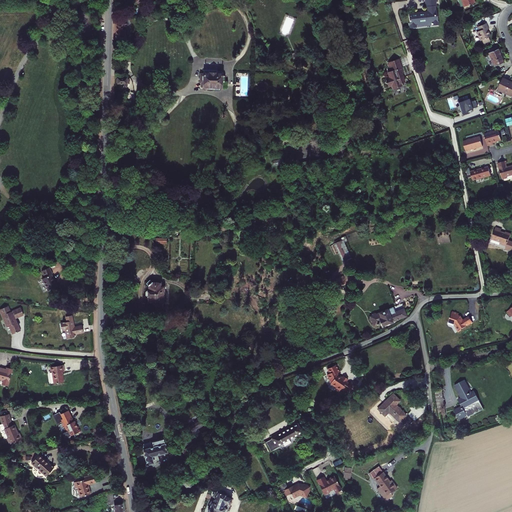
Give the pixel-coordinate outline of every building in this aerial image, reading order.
[(437,4),(436,0),(435,0),(424,1),(425,9),(426,9),(427,14),(413,16),(413,14),(407,15),(409,26),(407,26),(408,30),(409,30),(409,31),(415,30),(415,26),(431,25),(431,26),(430,26),(430,27),(431,27),(431,28),(437,28),(436,13),(435,13),(434,8),(435,8),(435,5),(437,4)] [(122,25),(113,27),(113,41),(120,41),(120,32),(118,32),(118,30),(123,28),(122,25)] [(486,32),(484,26),(475,30),(477,33),(475,34),(479,43),(480,43),(482,47),(488,44),(487,40),(488,39),(485,33),(486,32)] [(18,62),(22,53),(17,50),(12,60),(18,62)] [(495,52),(486,56),(492,69),(501,65),(495,52)] [(397,59),(387,62),(387,64),(386,64),(388,70),(389,69),(390,71),(386,72),(388,77),(384,78),(384,80),(382,83),(386,85),(387,87),(391,85),(392,88),(400,86),(399,83),(403,82),(400,74),(402,73),(397,59)] [(4,67),(1,73),(6,75),(9,70),(4,67)] [(216,68),(208,67),(208,70),(203,70),(203,74),(200,74),(199,78),(199,77),(199,81),(200,81),(200,86),(203,86),(202,87),(206,87),(206,88),(219,89),(219,87),(225,87),(225,85),(227,85),(228,83),(225,83),(225,81),(223,81),(223,75),(221,75),(221,71),(218,71),(218,69),(216,69),(216,68)] [(511,82),(504,78),(498,91),(511,96),(511,82)] [(456,107),(459,113),(462,112),(463,116),(468,114),(468,111),(473,110),(473,109),(478,107),(476,100),(471,102),(470,99),(464,101),(463,99),(458,101),(460,106),(456,107)] [(500,130),(485,134),(488,145),(494,144),(494,143),(497,142),(497,141),(502,139),(500,130)] [(481,136),(464,141),(467,151),(483,146),(481,136)] [(504,163),(496,166),(500,180),(511,176),(511,171),(511,168),(504,170),(503,167),(505,166),(504,163)] [(486,170),(468,175),(471,183),(489,178),(486,170)] [(499,230),(493,228),(488,239),(498,243),(497,245),(504,247),(508,234),(503,232),(502,234),(498,232),(499,230)] [(352,258),(346,241),(348,241),(347,238),(332,243),(336,254),(340,252),(344,262),(352,258)] [(47,268),(39,271),(42,278),(39,279),(44,291),(53,288),(48,275),(50,275),(47,268)] [(143,278),(139,282),(146,288),(146,290),(144,291),(144,296),(146,297),(146,300),(153,300),(153,307),(161,307),(160,300),(163,300),(163,284),(161,284),(161,281),(146,281),(143,278)] [(5,307),(0,308),(0,319),(3,328),(5,328),(8,335),(17,333),(12,319),(20,317),(17,309),(7,312),(5,307)] [(391,307),(377,312),(379,317),(377,317),(378,320),(376,321),(378,324),(380,323),(381,325),(388,322),(388,323),(392,322),(391,320),(400,316),(397,309),(393,311),(391,307)] [(455,314),(449,312),(445,323),(450,325),(453,328),(452,329),(455,333),(458,331),(457,330),(463,326),(464,327),(469,323),(465,317),(460,320),(457,317),(455,316),(455,314)] [(64,324),(57,325),(59,332),(62,332),(63,336),(62,336),(62,341),(72,340),(72,336),(80,335),(79,328),(72,329),(70,317),(63,318),(64,324)] [(334,373),(331,365),(322,369),(324,374),(322,375),(325,381),(327,382),(325,384),(331,388),(330,389),(331,391),(333,392),(335,392),(337,389),(340,392),(342,390),(348,394),(353,387),(346,383),(346,384),(342,382),(343,380),(339,377),(338,379),(333,376),(332,374),(334,373)] [(0,378),(1,379),(0,382),(0,383),(5,385),(10,369),(5,367),(4,369),(2,368),(2,369),(0,368),(0,378)] [(60,367),(47,369),(47,373),(49,373),(51,385),(59,383),(58,374),(61,374),(60,367)] [(469,394),(463,381),(453,386),(460,399),(456,401),(459,408),(451,412),(456,421),(464,416),(465,420),(482,411),(472,393),(469,394)] [(389,394),(373,409),(381,416),(385,412),(395,423),(402,416),(392,406),(397,402),(389,394)] [(3,427),(7,436),(6,436),(8,443),(21,437),(18,431),(17,432),(13,423),(10,424),(8,420),(10,419),(8,412),(0,413),(0,418),(1,422),(2,422),(4,426),(3,427)] [(68,415),(59,419),(59,421),(57,422),(60,426),(61,426),(66,436),(70,435),(74,436),(75,432),(78,431),(75,426),(74,427),(72,421),(71,422),(68,415)] [(202,425),(198,420),(188,428),(193,436),(198,433),(195,430),(202,425)] [(294,425),(262,442),(267,450),(273,447),(273,445),(297,432),(294,425)] [(252,434),(244,439),(246,443),(249,442),(252,448),(257,445),(252,434)] [(142,447),(140,448),(145,468),(154,465),(153,463),(156,463),(155,457),(163,455),(159,442),(145,446),(145,443),(141,444),(142,447)] [(36,458),(29,465),(42,478),(50,471),(49,471),(50,469),(45,465),(44,466),(36,458)] [(375,466),(369,471),(373,476),(371,478),(384,495),(394,488),(388,480),(387,481),(380,471),(379,472),(375,466)] [(92,485),(90,477),(81,479),(81,481),(71,483),(72,490),(75,489),(77,498),(86,496),(84,486),(92,485)] [(318,477),(311,480),(319,495),(324,492),(328,489),(330,493),(336,491),(329,477),(323,479),(324,480),(320,482),(318,477)] [(280,483),(274,486),(278,494),(280,493),(282,496),(285,495),(286,496),(287,495),(289,499),(295,497),(302,499),(303,496),(304,496),(305,491),(306,488),(303,487),(303,486),(298,485),(294,484),(283,489),(280,483)] [(206,496),(203,495),(202,499),(204,500),(199,511),(225,511),(228,505),(225,504),(227,499),(225,499),(226,497),(222,495),(223,494),(219,493),(221,489),(218,489),(217,493),(208,490),(206,496)] [(104,508),(111,507),(108,493),(107,493),(102,496),(104,508)]
